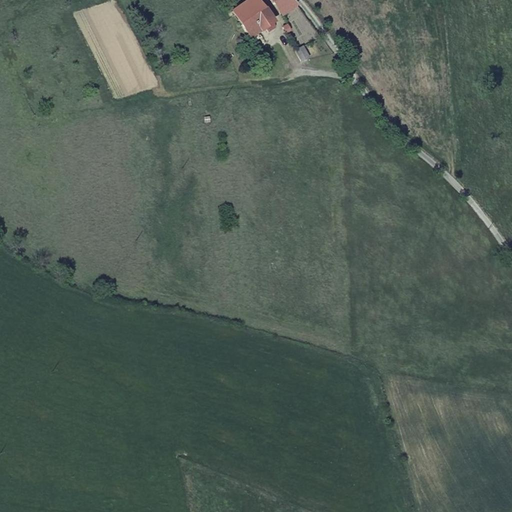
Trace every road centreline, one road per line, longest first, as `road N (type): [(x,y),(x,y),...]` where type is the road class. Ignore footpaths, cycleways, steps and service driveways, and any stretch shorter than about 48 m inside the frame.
road 1 (unclassified): [(511,256),(353,76)]
road 2 (track): [(299,70),(125,104)]
